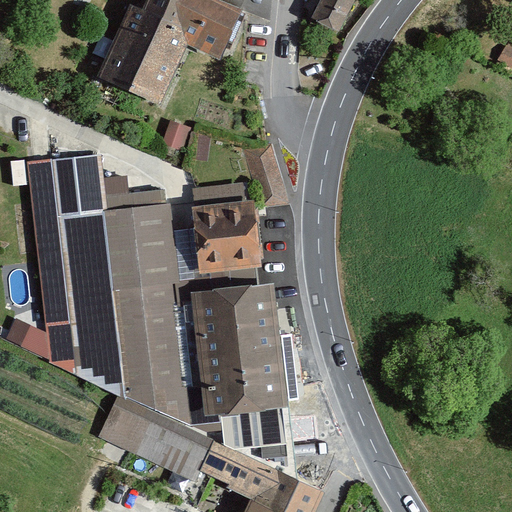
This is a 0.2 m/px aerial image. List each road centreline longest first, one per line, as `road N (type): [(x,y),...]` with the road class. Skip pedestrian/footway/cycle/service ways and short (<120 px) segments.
road 1 (secondary): [(407,511),(348,404),(330,342),(317,210),(330,135)]
road 2 (residential): [(291,0),(282,97),(330,135)]
road 3 (secondary): [(330,135),(350,80),(400,0)]
